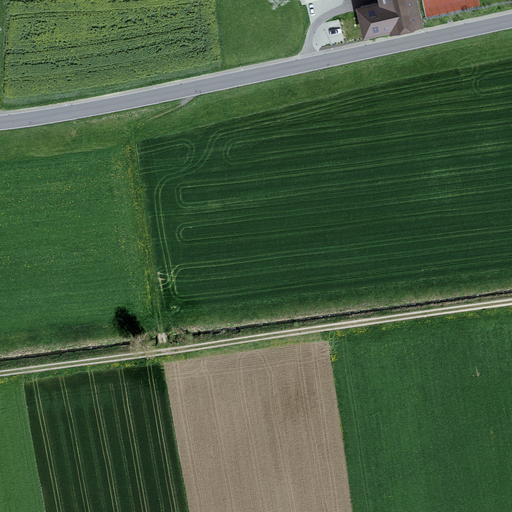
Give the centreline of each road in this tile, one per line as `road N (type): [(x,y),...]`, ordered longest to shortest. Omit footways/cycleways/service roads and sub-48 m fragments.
road 1 (tertiary): [(511,20),(102,106),(0,119)]
road 2 (track): [(0,375),(511,302)]
road 3 (track): [(163,352),(125,148),(136,124),(188,88)]
